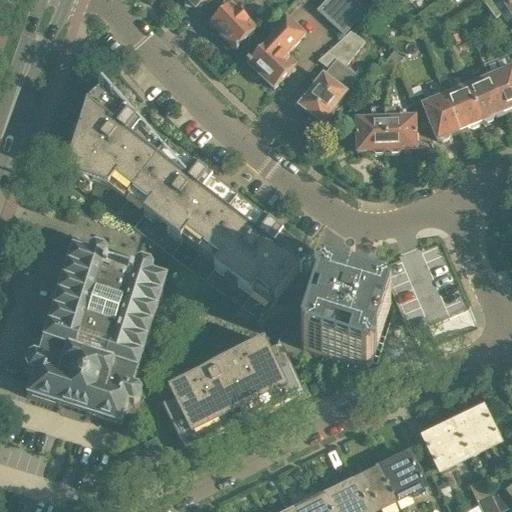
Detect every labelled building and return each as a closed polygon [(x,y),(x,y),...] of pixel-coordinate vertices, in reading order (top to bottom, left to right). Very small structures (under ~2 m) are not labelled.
[(210,0),(185,0),(184,3),(184,6),(185,9),(187,10),(189,11),(191,11),(194,10),(196,12),(210,0)] [(327,0),(316,13),(343,38),(367,13),(353,0),(327,0)] [(385,0),(366,0),(364,3),(375,12),(385,0)] [(511,0),(499,0),(508,14),(511,11),(511,0)] [(388,10),(405,15),(408,6),(391,1),(388,10)] [(230,6),(209,26),(234,53),(255,33),(230,6)] [(511,11),(508,14),(500,19),(491,26),(495,32),(511,21),(511,11)] [(250,64),(248,66),(274,91),(295,69),(285,59),(305,38),(286,20),(271,35),(274,38),(258,55),(256,54),(248,63),(250,64)] [(385,38),(391,31),(382,24),(376,30),(385,38)] [(460,44),(457,36),(448,32),(447,33),(453,47),(460,44)] [(322,126),(344,97),(358,79),(345,69),(364,44),(350,33),(318,63),(330,72),(326,76),(326,75),(323,79),(323,78),(299,109),(311,118),(311,121),(315,125),(318,123),(322,126)] [(384,66),(393,67),(401,68),(394,52),(384,66)] [(481,60),(504,116),(511,112),(511,72),(506,57),(491,63),(489,57),(481,60)] [(493,120),(504,116),(481,60),(472,64),(479,80),(466,86),(482,125),(485,123),(487,125),(492,123),(493,120)] [(391,78),(393,67),(384,66),(377,76),(391,78)] [(445,75),(437,79),(441,91),(450,88),(445,75)] [(103,91),(96,97),(85,107),(87,109),(64,179),(108,193),(109,191),(268,314),(299,273),(304,276),(313,263),(124,118),(127,114),(102,86),(100,87),(103,91)] [(478,126),(482,125),(466,86),(444,95),(460,134),(471,129),(473,131),(478,129),(478,126)] [(420,87),(412,90),(415,99),(423,95),(420,87)] [(448,138),(460,134),(444,95),(443,95),(445,98),(422,108),(437,143),(440,141),(443,143),(448,141),(448,138)] [(385,111),(386,155),(388,155),(391,157),(397,157),(399,154),(415,154),(414,121),(399,121),(399,110),(385,111)] [(386,155),(385,111),(371,111),(371,122),(355,123),(356,156),(372,155),(374,158),(381,157),(383,155),(386,155)] [(122,427),(122,426),(128,405),(133,407),(139,404),(142,395),(139,390),(133,388),(167,281),(152,276),(153,270),(150,265),(141,263),(136,265),(134,270),(106,262),(107,256),(105,251),(95,248),(90,251),(88,256),(73,251),(40,359),(34,357),(29,360),(26,369),(29,374),(34,376),(28,396),(27,397),(26,399),(28,400),(30,400),(57,408),(57,409),(60,410),(61,410),(88,418),(89,419),(90,419),(91,419),(119,428),(119,429),(121,429),(122,429),(122,427)] [(354,279),(354,278),(354,277),(354,276),(353,275),(352,274),(352,273),(351,273),(350,273),(348,273),(347,273),(346,273),(345,274),(344,275),(344,276),(343,276),(343,277),(343,279),(343,280),(344,281),(344,282),(345,283),(347,284),(348,284),(349,284),(350,284),(351,284),(353,282),(354,280),(354,279)] [(387,300),(325,281),(320,284),(300,346),(303,352),(365,371),(371,368),(390,306),(387,300)] [(163,408),(181,445),(185,453),(302,395),(281,351),(267,357),(262,347),(265,346),(264,343),(167,390),(168,393),(171,391),(176,402),(163,408)] [(451,424),(469,461),(489,452),(496,467),(507,462),(495,438),(496,437),(489,421),(487,422),(482,412),(465,420),(462,419),(451,424)] [(469,461),(451,424),(443,428),(441,432),(423,440),(427,449),(426,450),(434,466),(436,466),(440,475),(469,461)] [(154,442),(138,450),(118,460),(112,478),(112,480),(113,482),(114,483),(116,483),(117,483),(163,461),(154,442)] [(379,471),(380,473),(395,505),(425,491),(421,482),(413,465),(412,465),(408,457),(379,471)] [(369,511),(381,511),(395,505),(380,473),(363,481),(360,477),(354,480),(369,511)] [(333,511),(369,511),(354,480),(336,489),(338,493),(327,498),(333,511)] [(511,491),(507,484),(489,498),(490,500),(495,511),(505,511),(511,509),(511,491)] [(490,500),(489,498),(483,485),(472,490),(480,505),(490,500)] [(294,511),(333,511),(327,498),(313,505),(311,501),(293,509),(294,511)] [(495,511),(490,500),(480,505),(482,511),(495,511)]
